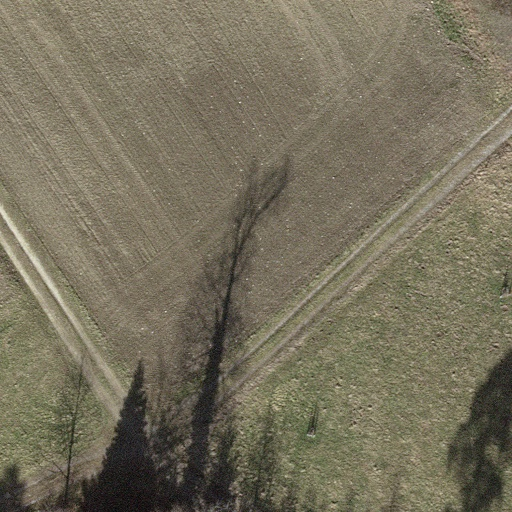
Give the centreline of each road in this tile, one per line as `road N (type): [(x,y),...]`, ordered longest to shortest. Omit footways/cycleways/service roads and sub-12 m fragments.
road 1 (track): [(155,456),(253,383),(511,136)]
road 2 (track): [(0,213),(155,456)]
road 3 (track): [(155,456),(12,511)]
